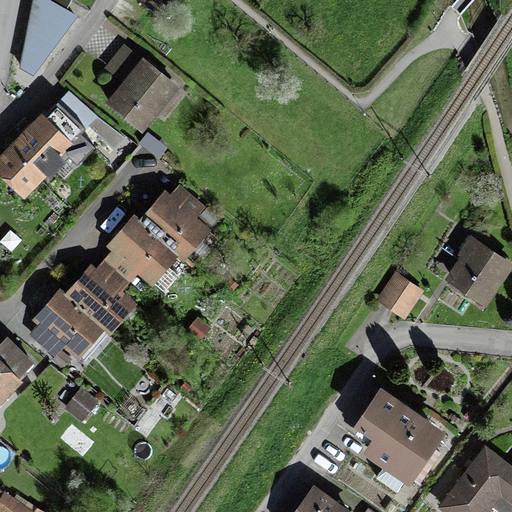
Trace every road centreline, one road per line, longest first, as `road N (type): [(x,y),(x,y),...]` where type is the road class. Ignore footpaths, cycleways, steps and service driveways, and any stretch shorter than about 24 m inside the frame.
road 1 (residential): [(511,343),(404,338),(363,368),(263,511)]
road 2 (residential): [(99,0),(0,111)]
